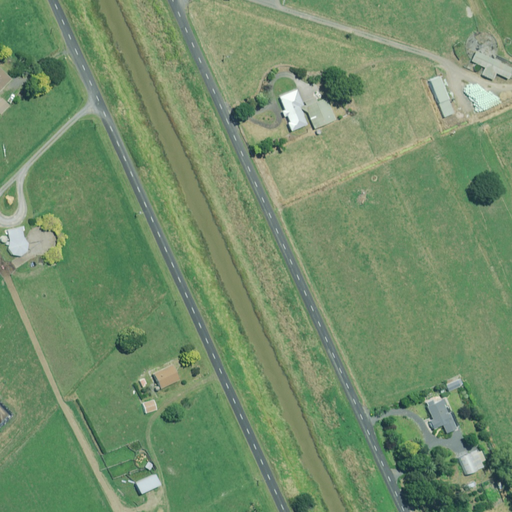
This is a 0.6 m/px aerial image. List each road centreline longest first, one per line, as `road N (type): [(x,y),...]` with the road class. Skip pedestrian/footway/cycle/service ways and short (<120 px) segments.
road 1 (unclassified): [(171,0),(403,511)]
road 2 (unclassified): [(281,511),(49,0)]
